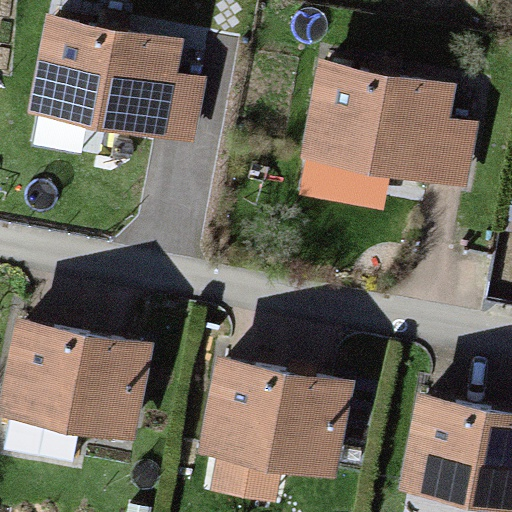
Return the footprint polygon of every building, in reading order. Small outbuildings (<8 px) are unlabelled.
[(186,34),(39,4),(19,100),(190,135),(202,76),(178,71),(186,34)] [(448,85),(301,55),(282,151),(452,186),(464,128),(441,123),(448,85)] [(141,335),(12,309),(0,367),(0,400),(123,425),(141,335)] [(344,371),(209,343),(189,443),(324,470),(344,371)] [(511,399),(415,380),(396,469),(511,493),(511,399)]
